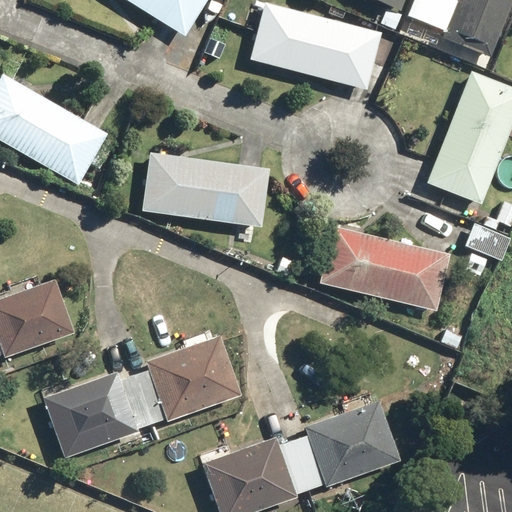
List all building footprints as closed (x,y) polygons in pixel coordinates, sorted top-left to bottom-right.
[(214,0),(108,0),(187,47),(214,0)] [(371,26),(386,32),(397,0),(356,0),(378,8),(371,26)] [(482,67),(508,0),(443,0),(443,1),(439,0),(408,0),(399,22),(438,37),(434,47),(482,67)] [(373,38),(255,7),(240,63),(358,95),(373,38)] [(511,107),(511,91),(462,73),(419,189),(475,209),(511,107)] [(100,137),(0,78),(0,150),(69,191),(83,166),(94,172),(104,154),(94,148),(100,137)] [(261,172),(140,156),(132,215),(252,231),(256,195),(271,197),(273,182),(260,181),(261,172)] [(441,257),(325,230),(312,287),(428,314),(441,257)] [(0,354),(5,353),(8,358),(78,332),(57,277),(0,298),(0,354)] [(153,367),(133,375),(151,423),(168,417),(170,422),(245,395),(223,334),(150,360),(153,367)] [(138,427),(151,423),(133,375),(122,379),(118,370),(45,396),(68,459),(140,432),(138,427)] [(308,434),(292,440),(310,488),(327,482),(329,487),(401,462),(380,400),(305,425),(308,434)] [(297,493),(310,488),(292,440),(280,444),(277,436),(203,463),(221,511),(258,511),(299,497),(297,493)]
